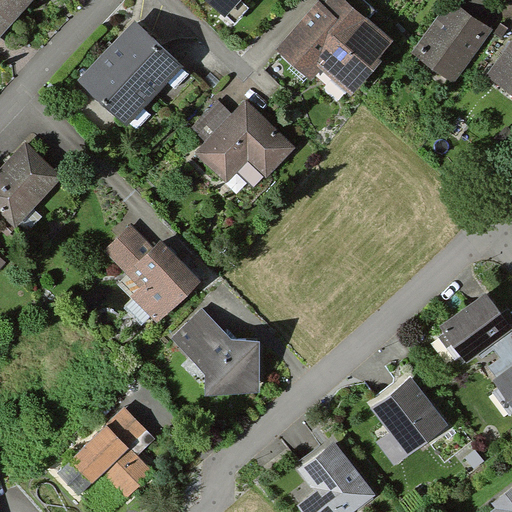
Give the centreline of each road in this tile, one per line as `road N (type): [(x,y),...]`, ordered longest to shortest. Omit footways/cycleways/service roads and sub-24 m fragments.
road 1 (residential): [(480,237),(203,511)]
road 2 (residential): [(95,0),(0,111)]
